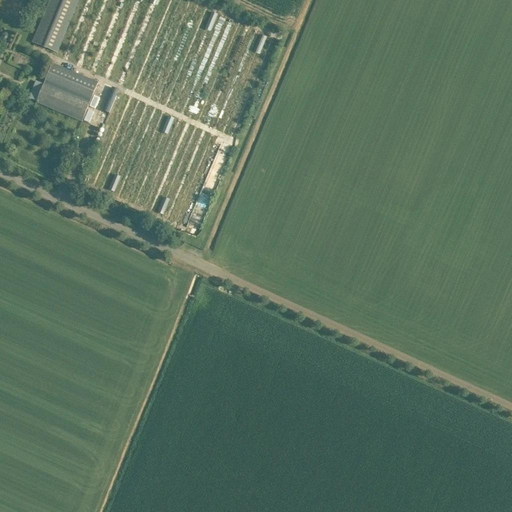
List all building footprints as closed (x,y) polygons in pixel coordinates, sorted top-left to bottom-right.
[(49,0),(32,43),(58,54),(80,0),(49,0)] [(121,17),(127,0),(118,0),(118,3),(117,0),(112,15),(112,19),(108,19),(91,69),(99,72),(111,36),(111,39),(115,29),(112,28),(112,23),(115,23),(117,19),(121,18),(121,17)] [(132,0),(105,76),(113,79),(141,0),(132,0)] [(166,0),(131,92),(239,133),(275,39),(217,17),(218,13),(183,0),(166,0)] [(150,0),(144,16),(153,20),(160,0),(150,0)] [(77,18),(64,56),(72,59),(79,37),(86,37),(77,62),(85,64),(90,49),(96,49),(96,47),(94,47),(94,45),(94,36),(98,36),(100,31),(100,30),(104,19),(77,18)] [(9,34),(6,32),(2,34),(1,37),(2,41),(5,42),(9,41),(11,38),(9,34)] [(41,92),(39,95),(33,93),(30,100),(36,102),(82,121),(90,102),(99,83),(52,63),(44,84),(38,81),(35,89),(41,92)] [(183,222),(215,133),(124,100),(93,186),(147,205),(146,209),(183,222)] [(214,159),(201,195),(214,199),(227,164),(214,159)]
